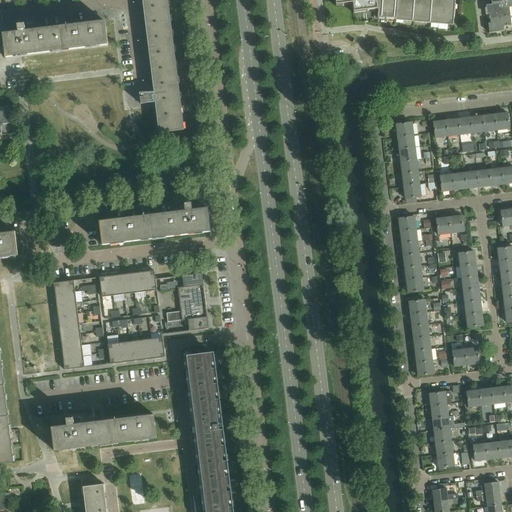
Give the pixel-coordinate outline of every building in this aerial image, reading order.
[(146,104),(158,102),(162,133),(184,130),(167,0),(145,0),(157,95),(145,96),(146,104)] [(335,0),(336,7),(352,5),(353,14),(378,11),(377,19),(395,20),(453,26),(455,0),(335,0)] [(490,10),(491,19),(511,17),(510,7),(500,7),(500,4),(495,5),(495,4),(486,5),(487,10),(490,10)] [(511,17),(491,19),(492,28),(489,28),(490,33),(504,31),(504,27),(511,26),(511,17)] [(3,37),(6,58),(108,46),(105,21),(104,22),(105,24),(34,33),(33,23),(17,25),(19,35),(3,37)] [(0,136),(13,135),(9,106),(0,107),(0,136)] [(495,115),(497,131),(510,129),(508,113),(495,115)] [(483,117),(484,132),(497,131),(495,115),(483,117)] [(483,117),(470,118),(472,134),(484,132),(483,117)] [(458,120),(460,135),(472,134),(470,118),(458,120)] [(460,135),(458,120),(446,121),(448,137),(460,135)] [(448,137),(446,121),(433,123),(435,138),(448,137)] [(396,125),(397,137),(413,135),(412,123),(396,125)] [(413,135),(397,137),(399,150),(415,148),(413,135)] [(511,140),(490,142),(491,148),(511,146),(511,140)] [(399,150),(401,162),(416,160),(415,148),(399,150)] [(401,162),(402,174),(418,172),(416,160),(401,162)] [(511,167),(501,169),(503,185),(511,183),(511,167)] [(503,185),(501,169),(489,170),(491,186),(503,185)] [(489,170),(477,172),(479,188),(491,186),(489,170)] [(402,174),(404,186),(419,184),(418,172),(402,174)] [(479,188),(477,172),(465,173),(466,189),(479,188)] [(465,173),(452,175),(454,190),(466,189),(465,173)] [(454,190),(452,175),(440,176),(441,192),(454,190)] [(419,184),(404,186),(405,199),(421,197),(419,184)] [(100,224),(100,221),(99,221),(102,245),(211,232),(208,211),(193,213),(191,203),(176,205),(177,215),(100,224)] [(511,225),(511,209),(501,211),(503,227),(511,225)] [(449,218),(451,233),(464,232),(462,216),(449,218)] [(398,219),(400,232),(416,230),(414,217),(398,219)] [(451,233),(449,218),(436,219),(438,235),(451,233)] [(416,230),(400,232),(402,244),(417,242),(416,230)] [(0,258),(18,256),(16,235),(0,237),(0,236),(0,258)] [(417,242),(402,244),(403,256),(419,254),(417,242)] [(511,246),(497,249),(499,262),(511,260),(511,246)] [(458,253),(460,267),(476,265),(474,252),(458,253)] [(420,266),(419,254),(403,256),(405,268),(420,266)] [(511,260),(499,262),(500,274),(511,272),(511,260)] [(460,267),(461,279),(477,277),(476,265),(460,267)] [(405,268),(406,280),(422,279),(420,266),(405,268)] [(146,292),(157,291),(155,279),(154,271),(143,272),(146,292)] [(143,272),(132,274),(135,293),(146,292),(143,272)] [(511,272),(500,274),(502,286),(511,285),(511,272)] [(124,295),(135,293),(132,274),(122,275),(124,295)] [(202,274),(182,276),(184,287),(203,285),(202,274)] [(124,295),(122,275),(111,276),(113,296),(124,295)] [(102,298),(113,296),(111,276),(100,278),(102,298)] [(461,279),(463,291),(479,289),(477,277),(461,279)] [(422,279),(406,280),(408,293),(423,291),(422,279)] [(54,283),(56,294),(75,292),(74,281),(54,283)] [(208,318),(207,316),(203,285),(184,287),(178,288),(181,311),(182,320),(182,321),(188,320),(208,318)] [(511,285),(502,286),(503,299),(511,297),(511,285)] [(479,289),(463,291),(464,303),(480,302),(479,289)] [(56,294),(57,305),(77,303),(75,292),(56,294)] [(511,297),(503,299),(505,311),(511,309),(511,297)] [(409,302),(410,315),(426,313),(424,300),(409,302)] [(480,302),(464,303),(466,316),(482,314),(480,302)] [(78,313),(77,303),(57,305),(58,316),(78,313)] [(167,313),(168,321),(182,320),(181,311),(167,313)] [(79,324),(78,313),(58,316),(60,327),(79,324)] [(410,315),(412,327),(428,325),(426,313),(410,315)] [(482,314),(466,316),(467,328),(483,326),(482,314)] [(188,320),(189,331),(209,329),(208,318),(188,320)] [(81,335),(79,324),(60,327),(61,338),(81,335)] [(428,325),(412,327),(413,339),(429,337),(428,325)] [(61,338),(62,349),(82,346),(81,335),(61,338)] [(413,339),(415,351),(431,349),(429,337),(413,339)] [(165,358),(163,338),(152,339),(154,359),(165,358)] [(141,341),(143,360),(154,359),(152,339),(141,341)] [(141,341),(130,342),(132,362),(143,360),(141,341)] [(121,363),(132,362),(130,342),(119,343),(121,363)] [(121,363),(119,343),(108,345),(111,364),(121,363)] [(90,345),(83,346),(86,355),(92,354),(90,345)] [(64,359),(83,357),(82,346),(62,349),(64,359)] [(465,350),(467,365),(480,364),(478,348),(465,350)] [(415,351),(416,364),(432,362),(431,349),(415,351)] [(467,365),(465,350),(452,351),(454,367),(467,365)] [(189,355),(208,511),(233,511),(214,352),(189,355)] [(0,463),(13,462),(0,353),(0,463)] [(85,368),(83,357),(64,359),(65,370),(85,368)] [(432,362),(416,364),(418,376),(434,375),(432,362)] [(511,386),(503,387),(505,403),(511,402),(511,386)] [(503,387),(491,389),(493,404),(505,403),(503,387)] [(480,390),(482,406),(493,404),(491,389),(480,390)] [(482,406),(480,390),(466,392),(468,408),(482,406)] [(431,407),(446,405),(452,404),(450,391),(429,394),(431,407)] [(446,405),(431,407),(432,419),(448,417),(446,405)] [(52,430),(54,451),(157,438),(154,414),(153,414),(153,417),(83,426),(81,416),(66,418),(67,428),(52,430)] [(432,419),(434,431),(449,429),(455,428),(453,417),(448,417),(432,419)] [(451,441),(449,429),(434,431),(435,443),(451,441)] [(435,443),(437,455),(452,454),(451,441),(435,443)] [(511,453),(510,441),(498,443),(500,458),(511,456),(511,453)] [(498,443),(486,444),(488,460),(500,458),(498,443)] [(488,460),(486,444),(473,446),(475,461),(488,460)] [(452,454),(437,455),(438,468),(454,466),(452,454)] [(485,484),(486,495),(499,493),(498,482),(485,484)] [(107,511),(106,504),(104,485),(104,484),(83,487),(83,488),(85,504),(86,511),(107,511)] [(432,490),(434,501),(447,500),(446,489),(432,490)] [(0,511),(27,511),(28,509),(9,511),(8,504),(11,503),(10,493),(0,493),(0,511)] [(486,495),(483,496),(476,496),(477,501),(483,501),(483,502),(487,501),(487,507),(501,505),(499,493),(486,495)] [(434,501),(434,511),(441,511),(449,511),(448,505),(458,504),(458,499),(451,499),(447,500),(434,501)]
